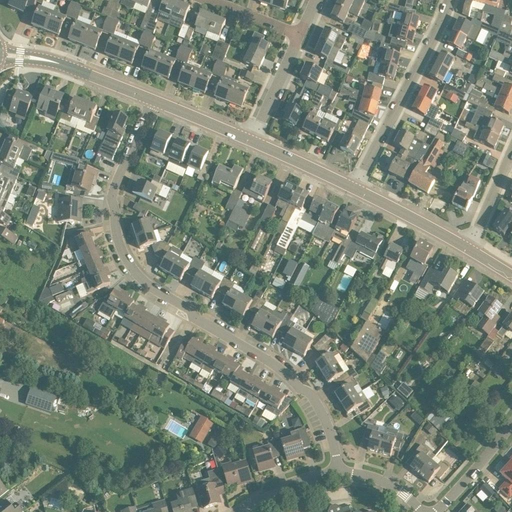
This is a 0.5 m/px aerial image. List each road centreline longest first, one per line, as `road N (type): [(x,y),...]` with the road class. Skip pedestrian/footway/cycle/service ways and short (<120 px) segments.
road 1 (residential): [(338,471),(309,391),(130,272),(120,254),(116,189),(151,100)]
road 2 (residential): [(355,188),(449,0)]
road 3 (tertiary): [(151,100),(51,60),(0,55)]
road 4 (tertiary): [(469,249),(355,188)]
